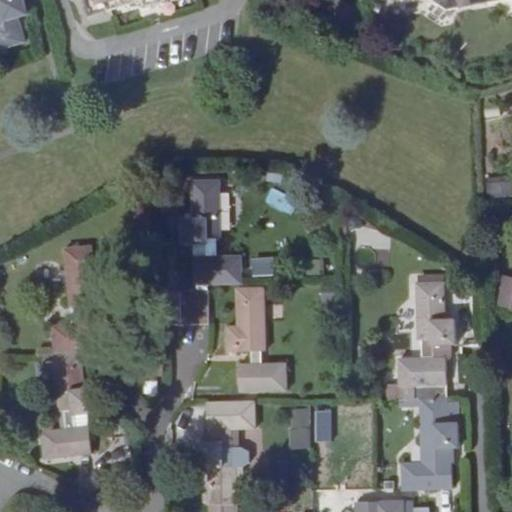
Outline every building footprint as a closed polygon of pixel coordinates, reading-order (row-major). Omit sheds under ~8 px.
[(0,0),(0,24),(3,35),(0,35),(0,63),(35,52),(28,28),(37,26),(29,1),(8,8),(6,0),(0,0)] [(100,0),(101,3),(113,9),(133,2),(136,12),(142,10),(149,15),(160,12),(164,4),(174,1),(173,0),(100,0)] [(460,0),(463,16),(502,8),(504,15),(511,13),(511,0),(392,0),(395,12),(441,3),(440,0),(460,0)] [(229,239),(234,239),(232,182),(202,183),(202,220),(193,220),(193,244),(216,244),(217,259),(204,259),(204,286),(252,286),(251,258),(229,257),(229,239)] [(495,208),(509,207),(508,186),(494,188),(495,208)] [(270,189),(264,201),(287,214),(293,203),(270,189)] [(52,439),(55,466),(102,458),(99,430),(87,432),(85,419),(107,416),(104,392),(93,394),(88,357),(105,354),(101,326),(90,328),(88,313),(110,310),(106,287),(95,289),(90,251),(61,256),(70,311),(74,311),(77,330),(54,333),(65,418),(71,417),(73,435),(52,439)] [(500,315),(511,317),(511,285),(507,284),(500,315)] [(465,327),(454,327),(454,289),(424,289),(425,348),(431,348),(431,366),(406,366),(407,395),(428,395),(429,453),(434,453),(434,470),(411,471),(412,502),(460,500),(459,469),(459,456),(469,456),(468,431),(457,431),(456,360),(459,360),(458,349),(466,349),(465,327)] [(271,354),(275,354),(275,292),(245,293),(246,330),(236,331),(237,356),(247,355),(248,397),(296,394),(295,366),(271,367),(271,354)] [(190,331),(218,330),(219,294),(190,294),(190,331)] [(308,408),(289,409),(290,448),(309,448),(308,408)] [(241,438),(263,438),(263,409),(216,410),(217,439),(229,439),(228,451),(206,451),(207,476),(218,476),(218,511),(413,511),(413,508),(385,510),(385,511),(247,511),(247,455),(241,455),(241,438)] [(331,410),(314,409),(314,441),(330,441),(331,410)]
